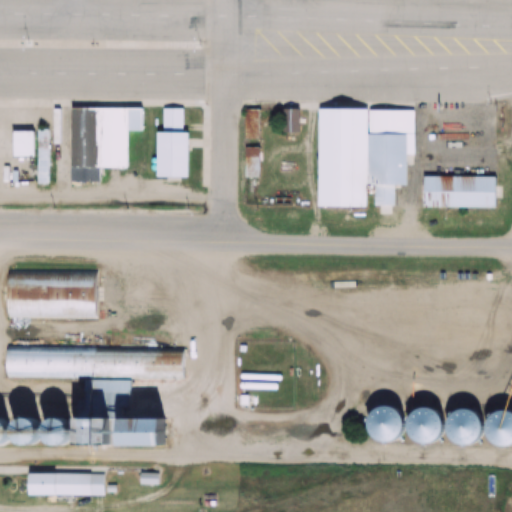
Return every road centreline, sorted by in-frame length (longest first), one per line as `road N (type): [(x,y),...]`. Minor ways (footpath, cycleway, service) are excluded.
road 1 (residential): [(511,250),(0,237)]
road 2 (secondary): [(0,71),(226,73),(471,55)]
road 3 (secondary): [(468,32),(227,12),(0,11)]
road 4 (residential): [(227,246),(226,0)]
